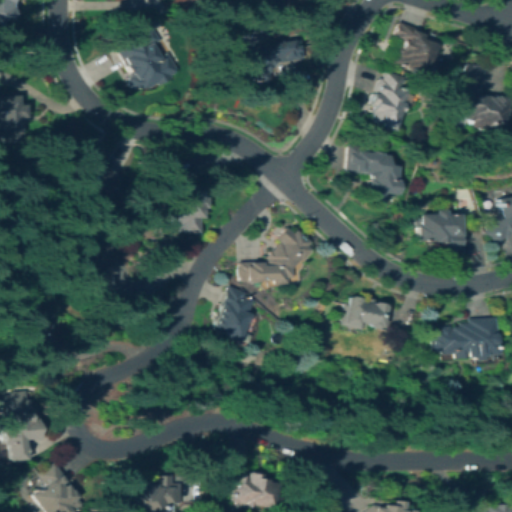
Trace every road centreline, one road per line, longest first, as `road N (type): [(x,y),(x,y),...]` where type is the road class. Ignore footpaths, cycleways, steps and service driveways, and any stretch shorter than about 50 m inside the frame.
road 1 (residential): [(511,460),(350,461),(209,422),(115,452),(80,438),(79,396),(173,339),(212,250),(279,178)]
road 2 (residential): [(511,275),(449,288),(404,279),(374,265),(235,143),(113,122),(63,64),(57,0)]
road 3 (residential): [(374,0),(342,48),(328,112),(279,178)]
